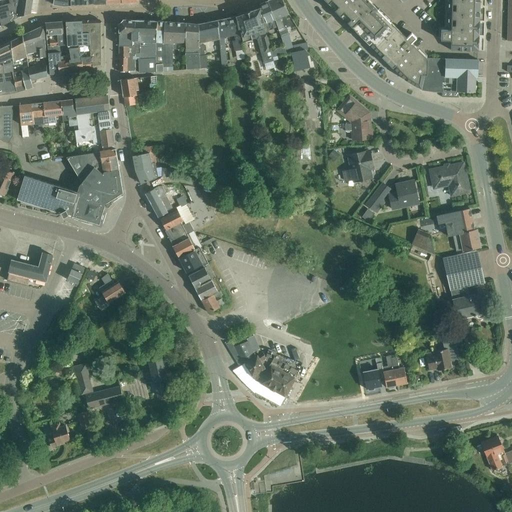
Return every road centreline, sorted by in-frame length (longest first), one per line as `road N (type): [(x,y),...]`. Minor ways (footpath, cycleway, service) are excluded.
road 1 (unclassified): [(28,487),(11,386),(78,234)]
road 2 (tertiary): [(511,381),(249,430)]
road 3 (tertiary): [(252,443),(468,416),(511,399)]
road 4 (secondary): [(26,511),(202,448)]
road 5 (residential): [(163,430),(28,487)]
road 6 (residential): [(381,88),(389,157),(404,163),(458,153)]
road 7 (tertiary): [(501,261),(472,125)]
road 8 (residential): [(136,200),(111,71)]
road 9 (secondary): [(224,416),(210,352),(177,295)]
